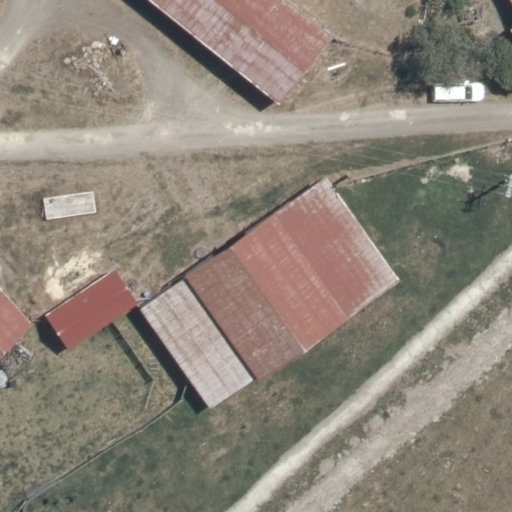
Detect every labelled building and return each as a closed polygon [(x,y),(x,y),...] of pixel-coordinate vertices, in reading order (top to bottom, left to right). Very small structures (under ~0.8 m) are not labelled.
[(324,38),(276,0),(138,0),(270,106),(324,38)] [(511,0),(486,0),(479,6),(511,49),(511,0)] [(386,273),(313,168),(128,298),(202,403),(386,273)] [(130,301),(104,265),(36,314),(62,349),(130,301)] [(0,344),(25,322),(0,294),(0,344)]
